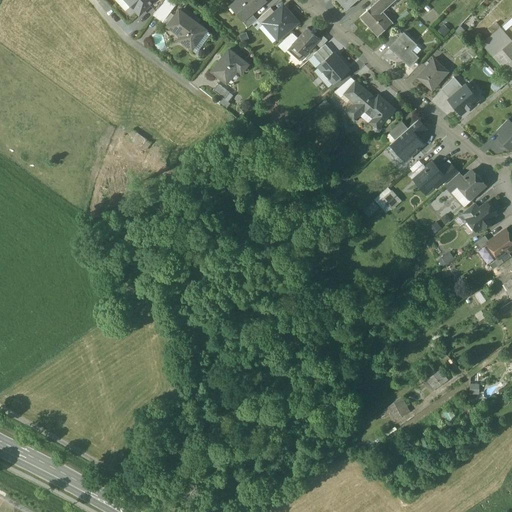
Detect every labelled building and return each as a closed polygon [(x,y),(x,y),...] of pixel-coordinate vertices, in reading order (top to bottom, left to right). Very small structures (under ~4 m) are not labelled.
[(154,0),(126,0),(140,14),(150,4),(154,0)] [(154,0),(150,4),(156,11),(162,3),(164,0),(154,0)] [(237,0),(231,6),(243,20),(252,13),(249,10),(252,8),(254,11),(266,1),(265,0),(237,0)] [(338,0),(347,9),(357,0),(338,0)] [(378,0),(360,17),(368,25),(369,25),(379,36),(392,24),(384,16),(386,13),(384,11),(393,3),(392,2),(394,0),(378,0)] [(172,11),(162,3),(156,11),(153,16),(163,23),(172,11)] [(276,13),(265,23),(266,23),(279,38),(297,22),(284,7),(276,13)] [(271,8),(258,19),(263,26),(266,23),(265,23),(276,13),(271,8)] [(206,32),(180,12),(168,27),(185,39),(183,42),(192,49),(206,32)] [(252,13),(243,20),(249,27),(258,19),(252,13)] [(496,23),(489,29),(493,34),(500,27),(496,23)] [(511,40),(500,27),(493,34),(482,43),(511,76),(511,40)] [(298,39),(293,44),(304,55),(305,55),(320,39),(307,28),(298,39)] [(394,32),(385,42),(390,47),(399,37),(394,32)] [(415,43),(404,32),(399,37),(390,47),(411,66),(419,57),(410,48),(415,43)] [(293,34),(283,42),(290,48),(293,44),(298,39),(293,34)] [(304,55),(293,44),(290,48),(288,50),(300,60),(304,55)] [(314,55),(321,63),(332,53),(325,45),(314,55)] [(248,66),(229,50),(211,73),(225,84),(237,70),(242,74),(248,66)] [(318,66),(334,84),(350,70),(335,51),(332,53),(321,63),(318,66)] [(434,58),(418,77),(426,83),(428,81),(435,88),(449,71),(434,58)] [(455,78),(442,89),(449,97),(462,86),(455,78)] [(374,98),(355,80),(343,93),(354,103),(345,112),(353,121),(364,111),(368,106),(375,98),(374,98)] [(449,97),(447,99),(461,115),(479,100),(465,84),(462,86),(449,97)] [(230,93),(219,85),(213,91),(224,100),(230,93)] [(378,95),(374,98),(375,98),(368,106),(377,113),(385,120),(394,109),(386,102),(378,95)] [(368,106),(364,111),(370,116),(369,116),(372,119),(377,113),(368,106)] [(364,111),(353,121),(358,126),(369,116),(370,116),(364,111)] [(372,119),(369,123),(373,127),(373,129),(375,131),(378,131),(380,129),(380,126),(379,126),(385,120),(377,113),(372,119)] [(418,119),(410,127),(417,136),(426,128),(418,119)] [(511,123),(508,119),(497,131),(501,135),(501,136),(511,124),(511,123)] [(403,122),(390,133),(396,138),(408,128),(403,122)] [(511,124),(501,136),(501,135),(499,138),(510,149),(511,146),(511,124)] [(410,127),(391,143),(395,148),(398,145),(408,157),(417,149),(418,150),(419,149),(418,149),(424,143),(417,136),(410,127)] [(448,161),(438,170),(445,177),(444,178),(448,183),(459,173),(448,161)] [(431,162),(425,168),(423,165),(414,172),(423,183),(420,186),(425,193),(433,187),(444,178),(445,177),(438,170),(431,162)] [(463,177),(456,183),(458,186),(465,193),(464,197),(467,200),(471,200),(473,198),(474,194),(485,185),(472,170),(463,177)] [(448,183),(445,185),(451,192),(458,186),(456,183),(463,177),(459,173),(448,183)] [(392,193),(383,201),(391,210),(400,202),(392,193)] [(478,210),(466,219),(475,230),(481,225),(484,228),(492,222),(489,218),(496,213),(487,202),(478,210)] [(473,204),(461,213),(466,219),(478,210),(473,204)] [(499,233),(494,237),(494,238),(489,242),(487,244),(498,258),(500,256),(511,247),(511,239),(505,230),(500,234),(499,233)] [(485,236),(475,244),(479,250),(487,244),(489,242),(485,236)] [(485,246),(479,251),(489,264),(495,259),(485,246)] [(439,259),(444,266),(455,258),(451,251),(439,259)] [(498,258),(489,264),(493,269),(504,262),(500,256),(498,258)] [(511,304),(510,302),(498,310),(501,315),(511,308),(511,304)] [(448,380),(440,370),(434,374),(441,385),(448,380)] [(401,397),(394,402),(402,415),(410,411),(401,397)]
